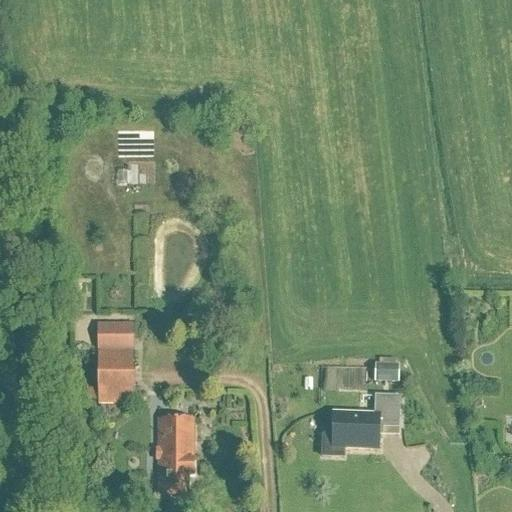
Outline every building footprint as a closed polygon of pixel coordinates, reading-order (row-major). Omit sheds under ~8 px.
[(133,327),(97,328),(98,405),(134,405),(133,327)] [(464,371),(463,342),(437,343),(439,372),(464,371)] [(375,385),(396,386),(397,371),(393,371),(393,366),(377,366),(377,371),(376,371),(375,385)] [(400,399),(374,399),(373,418),(333,417),(332,432),(328,432),(319,438),(319,460),(344,461),(344,453),(378,454),(378,431),(399,432),(400,399)] [(158,500),(188,500),(188,478),(192,478),(192,459),(192,419),(158,419),(158,500)]
